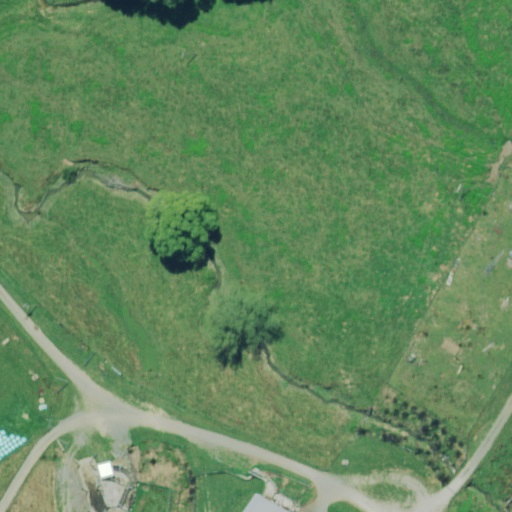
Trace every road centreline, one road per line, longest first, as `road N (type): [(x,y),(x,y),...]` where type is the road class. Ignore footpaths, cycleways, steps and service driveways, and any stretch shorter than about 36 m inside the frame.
road 1 (unclassified): [(0,281),(109,396),(367,494)]
road 2 (unknown): [(12,511),(42,461),(95,418),(109,396)]
